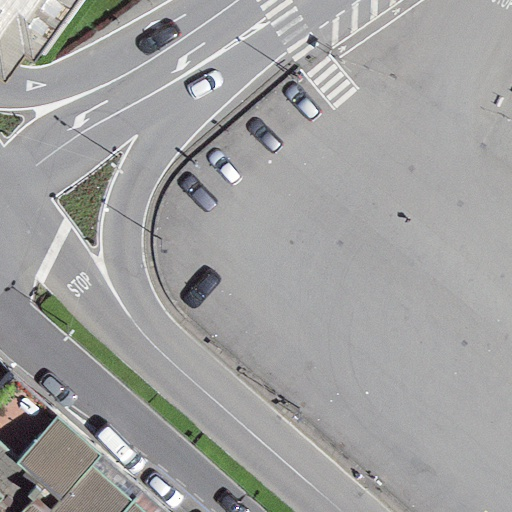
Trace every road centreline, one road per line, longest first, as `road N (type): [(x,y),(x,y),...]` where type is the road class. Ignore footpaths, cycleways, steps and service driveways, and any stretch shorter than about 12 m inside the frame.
road 1 (primary): [(0,311),(235,511)]
road 2 (primary): [(329,511),(119,313)]
road 3 (secondary): [(119,313),(114,254),(121,209),(166,121),(180,73)]
road 4 (secondary): [(180,73),(0,185)]
road 5 (secondary): [(180,73),(48,96),(0,94)]
road 6 (primary): [(119,313),(58,261),(0,187)]
road 7 (secondary): [(180,73),(315,0)]
